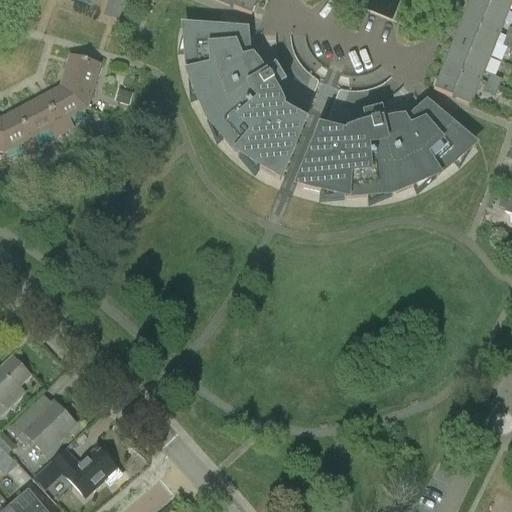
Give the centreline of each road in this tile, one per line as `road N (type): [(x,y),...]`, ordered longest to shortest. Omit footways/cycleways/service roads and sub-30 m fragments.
road 1 (tertiary): [(191,466),(0,265)]
road 2 (residential): [(281,0),(299,20),(405,66),(420,62),(446,0)]
